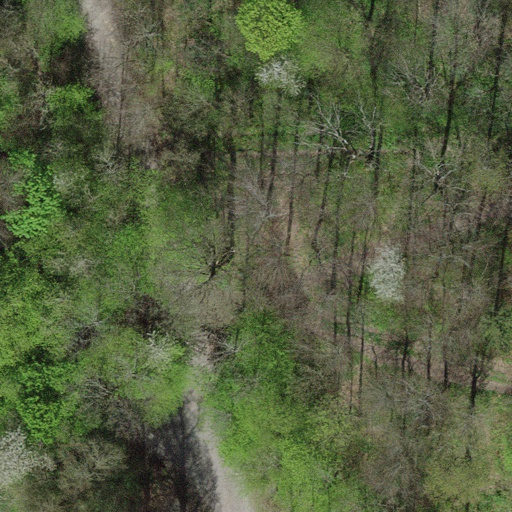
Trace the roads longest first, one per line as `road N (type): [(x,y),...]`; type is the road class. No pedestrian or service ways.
road 1 (track): [(234,486),(130,95)]
road 2 (track): [(0,37),(56,76),(130,95)]
